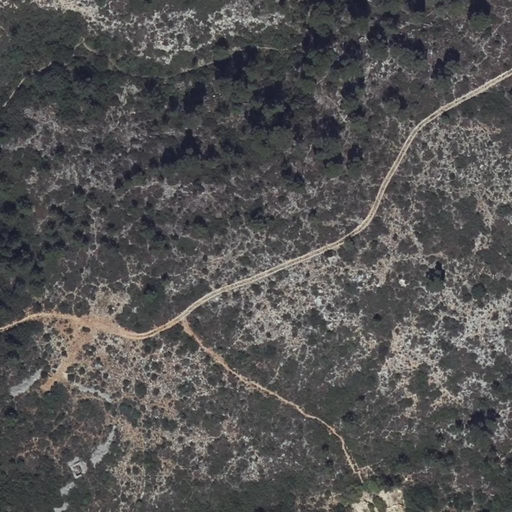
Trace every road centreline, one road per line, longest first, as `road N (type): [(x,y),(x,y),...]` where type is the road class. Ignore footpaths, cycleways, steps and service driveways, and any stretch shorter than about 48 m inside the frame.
road 1 (track): [(511,70),(424,121),(375,210),(341,243),(220,292),(151,333),(129,337),(55,318),(0,330)]
road 2 (track): [(181,317),(234,372),(314,415),(340,441),(368,499)]
